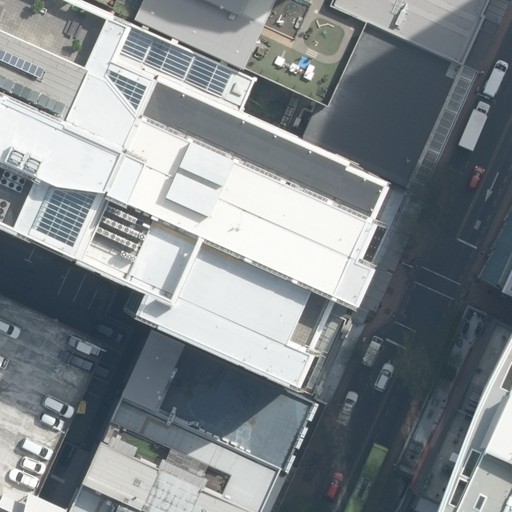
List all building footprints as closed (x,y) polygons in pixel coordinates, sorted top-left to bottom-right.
[(82,0),(0,0),(0,224),(148,291),(137,315),(153,322),(300,389),(338,301),(359,309),(411,189),(301,140),(296,138),(244,113),(260,77),(82,0)] [(143,0),(135,19),(244,68),(274,0),(143,0)] [(465,68),(495,0),(335,0),(333,7),(354,17),(353,19),(465,68)] [(411,189),(465,68),(353,19),(301,140),(411,189)] [(0,511),(67,511),(85,474),(103,432),(123,389),(153,322),(137,315),(148,291),(0,224),(0,511)] [(511,250),(495,290),(511,297),(511,250)] [(338,301),(300,389),(320,398),(359,309),(338,301)] [(511,511),(511,326),(502,322),(488,316),(402,511),(511,511)] [(291,464),(320,398),(300,389),(153,322),(123,389),(291,464)] [(269,511),(271,508),(291,464),(123,389),(103,432),(85,474),(67,511),(269,511)]
